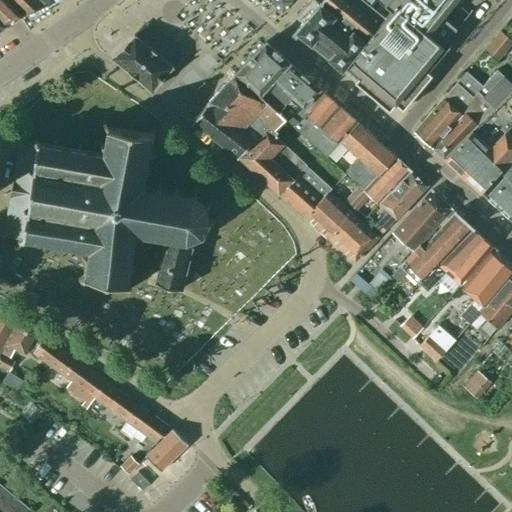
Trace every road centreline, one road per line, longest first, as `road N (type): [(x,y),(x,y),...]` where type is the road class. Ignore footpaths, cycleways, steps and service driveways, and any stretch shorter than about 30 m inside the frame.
road 1 (residential): [(217,458),(184,420),(311,284),(309,243),(64,29)]
road 2 (residential): [(511,245),(392,138),(509,0)]
